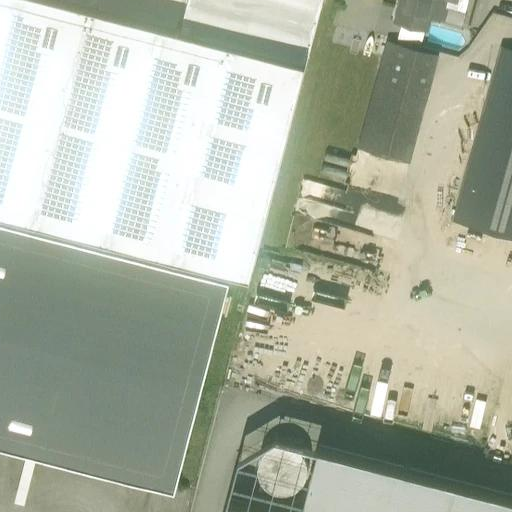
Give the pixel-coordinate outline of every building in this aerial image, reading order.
[(0,0),(0,205),(247,271),(320,0),(0,0)] [(429,15),(443,19),(448,0),(400,0),(394,22),(424,31),(429,15)] [(357,145),(357,147),(358,148),(407,161),(435,56),(385,42),(357,145)] [(511,236),(511,51),(500,48),(452,220),(511,236)] [(0,439),(176,485),(182,465),(231,275),(0,215),(0,439)] [(264,511),(230,503),(227,511),(511,511),(511,497),(320,448),(303,511),(264,511)]
